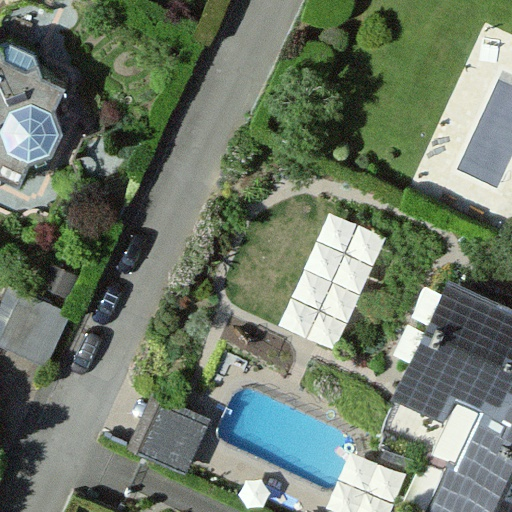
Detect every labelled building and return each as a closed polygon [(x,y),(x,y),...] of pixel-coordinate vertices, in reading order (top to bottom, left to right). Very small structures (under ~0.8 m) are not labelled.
[(0,166),(17,175),(29,148),(48,143),(59,121),(50,98),(61,75),(38,64),(33,42),(7,31),(0,32),(0,166)] [(287,310),(339,335),(390,225),(339,200),(287,310)] [(448,457),(424,511),(511,511),(511,302),(449,273),(392,392),(444,417),(456,394),(480,405),(455,460),(448,457)] [(68,309),(8,280),(0,296),(0,340),(21,350),(43,361),(68,309)] [(139,418),(128,443),(185,468),(209,413),(152,388),(139,418)]
